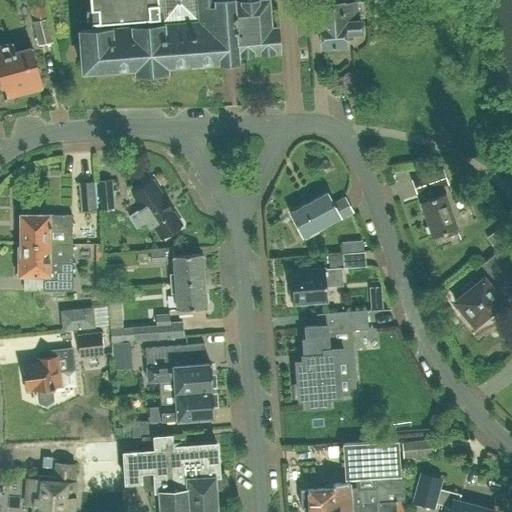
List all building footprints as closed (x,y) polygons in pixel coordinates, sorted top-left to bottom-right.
[(81,30),(79,30),(82,71),(134,67),(135,73),(165,70),(165,65),(236,59),(235,53),(277,50),(275,27),(268,27),(266,0),(247,0),(231,1),(231,0),(196,0),(199,21),(159,24),(156,0),(89,0),(91,29),(81,30)] [(341,5),(341,3),(320,4),(322,26),(319,26),(320,46),(330,46),(334,46),(334,45),(344,45),(343,40),(351,39),(350,33),(360,33),(359,21),(358,15),(355,16),(354,4),(341,5)] [(45,17),(41,4),(30,6),(33,20),(45,17)] [(51,42),(45,19),(32,22),(38,46),(51,42)] [(28,47),(26,39),(11,43),(11,42),(0,45),(0,87),(3,98),(41,87),(30,47),(28,47)] [(447,184),(442,169),(410,181),(415,195),(424,192),(426,199),(418,202),(431,237),(455,228),(443,193),(438,194),(436,188),(447,184)] [(112,209),(110,180),(97,181),(99,210),(112,209)] [(160,197),(149,181),(132,193),(142,207),(128,216),(135,227),(144,221),(148,227),(153,224),(162,237),(179,226),(170,212),(172,211),(162,196),(160,197)] [(95,210),(93,182),(77,184),(79,211),(95,210)] [(331,203),(326,193),(288,213),(301,236),(314,229),(315,231),(316,231),(315,229),(338,216),(339,218),(350,212),(343,198),(333,204),(332,202),(331,203)] [(19,244),(70,244),(70,226),(70,215),(52,215),(52,214),(19,214),(19,244)] [(70,244),(19,244),(17,245),(17,276),(34,277),(34,278),(42,277),(42,290),(70,290),(70,244)] [(163,262),(163,250),(149,251),(150,263),(163,262)] [(511,272),(495,252),(475,269),(482,278),(453,301),(461,311),(460,312),(471,326),(488,312),(491,316),(505,305),(491,288),(511,272)] [(171,256),(173,282),(202,280),(201,267),(203,267),(202,258),(201,258),(200,253),(171,256)] [(364,267),(363,253),(327,256),(328,270),(324,270),(324,269),(289,272),(290,287),(288,288),(289,299),(291,300),(291,303),(312,301),(313,304),(321,303),(321,300),(326,300),(325,286),(340,285),(339,269),(364,267)] [(202,280),(173,282),(176,310),(177,310),(177,314),(191,312),(191,308),(204,307),(204,303),(205,303),(205,294),(203,294),(202,280)] [(126,305),(99,306),(100,326),(127,325),(126,305)] [(92,327),(90,309),(61,312),(62,330),(92,327)] [(366,328),(365,310),(316,314),(317,325),(304,326),(304,339),(301,339),(303,362),(296,363),(299,398),(306,397),(306,405),(327,404),(326,396),(337,396),(334,361),(342,360),(342,348),(327,348),(326,331),(366,328)] [(169,324),(168,314),(154,315),(155,325),(109,329),(110,343),(182,337),(181,323),(169,324)] [(102,355),(100,333),(76,335),(78,357),(102,355)] [(138,353),(137,341),(110,344),(112,359),(126,358),(126,354),(138,353)] [(158,380),(159,393),(211,389),(208,362),(201,363),(200,344),(203,344),(203,343),(144,348),(146,381),(158,380)] [(72,369),(70,349),(52,352),(52,357),(37,359),(37,361),(21,363),(25,390),(36,389),(38,401),(45,404),(51,400),(50,388),(61,387),(59,370),(72,369)] [(118,437),(144,436),(156,435),(156,421),(175,419),(175,420),(213,417),(211,389),(159,393),(160,407),(149,407),(149,421),(117,422),(118,437)] [(156,436),(156,435),(144,436),(144,442),(142,442),(143,450),(122,451),(124,483),(140,482),(139,472),(152,471),(154,490),(150,490),(151,503),(156,508),(158,507),(158,511),(215,511),(214,489),(225,488),(223,464),(217,464),(215,443),(170,446),(170,435),(156,436)] [(433,455),(432,439),(397,442),(399,458),(433,455)] [(300,508),(307,507),(395,501),(403,500),(401,472),(398,472),(396,440),(341,443),(343,473),(356,472),(356,478),(374,477),(375,487),(349,489),(348,482),(331,483),(332,487),(299,489),(300,508)] [(117,442),(86,443),(87,462),(99,462),(100,478),(119,477),(117,442)] [(73,464),(55,463),(53,481),(35,479),(35,480),(25,479),(23,503),(33,504),(31,511),(68,511),(72,511),(72,507),(74,507),(74,501),(72,500),(73,496),(72,496),(73,483),(71,482),(73,464)] [(421,474),(420,474),(413,502),(414,503),(414,502),(430,506),(430,507),(431,507),(433,502),(450,507),(448,511),(493,511),(494,510),(493,510),(458,500),(459,494),(458,494),(436,489),(439,478),(438,478),(438,479),(421,474)] [(395,511),(395,501),(307,507),(307,511),(395,511)]
